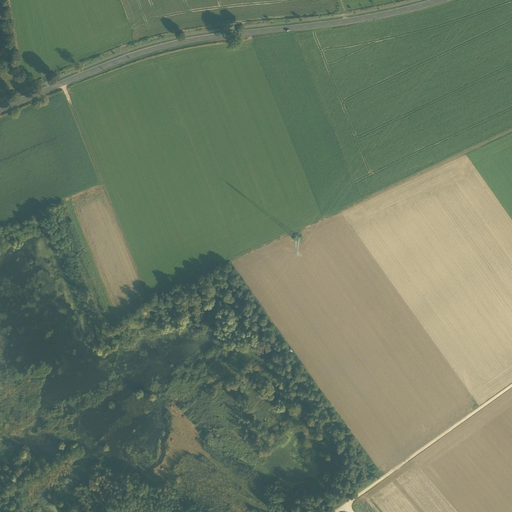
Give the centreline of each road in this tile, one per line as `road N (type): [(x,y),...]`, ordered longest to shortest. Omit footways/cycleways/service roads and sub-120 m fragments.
road 1 (track): [(62,83),(148,294),(511,130)]
road 2 (tertiary): [(0,108),(178,42),(342,22),(441,0)]
road 3 (unclassified): [(511,385),(345,504)]
